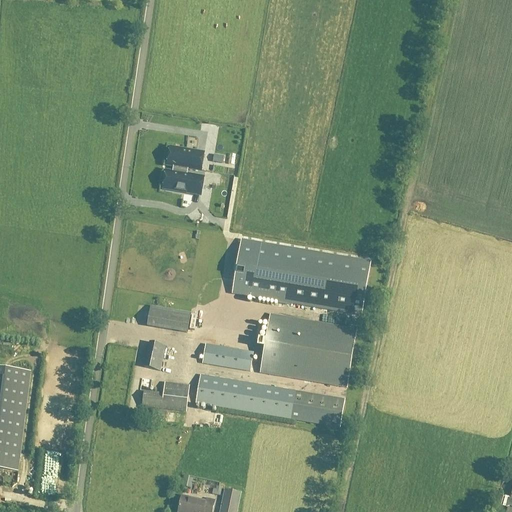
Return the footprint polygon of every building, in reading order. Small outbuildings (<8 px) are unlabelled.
[(200,172),(203,154),(186,152),(186,153),(181,152),(181,151),(169,149),(166,166),(172,167),(171,173),(165,172),(162,190),(171,192),(172,193),(179,194),(180,193),(193,195),(195,185),(202,187),(203,179),(186,176),(187,170),(200,172)] [(215,156),(214,163),(221,164),(222,157),(215,156)] [(370,263),(240,241),(231,295),(361,317),(370,263)] [(185,334),(189,314),(150,308),(147,328),(185,334)] [(229,326),(230,314),(221,314),(221,326),(229,326)] [(346,390),(356,330),(269,315),(259,375),(346,390)] [(159,372),(165,347),(149,343),(143,369),(159,372)] [(121,345),(121,374),(139,373),(139,345),(121,345)] [(248,373),(252,354),(205,346),(202,365),(248,373)] [(0,370),(0,471),(17,474),(30,374),(0,370)] [(338,429),(343,401),(200,376),(195,404),(206,406),(212,407),(338,429)] [(116,388),(136,388),(136,379),(116,379),(116,388)] [(185,413),(188,387),(164,385),(163,395),(143,393),(141,408),(185,413)] [(235,511),(239,495),(223,491),(219,511),(235,511)] [(205,503),(180,498),(177,511),(211,511),(214,501),(205,500),(205,503)] [(504,498),(502,509),(505,509),(507,508),(511,509),(511,503),(510,503),(508,500),(508,499),(504,498)]
